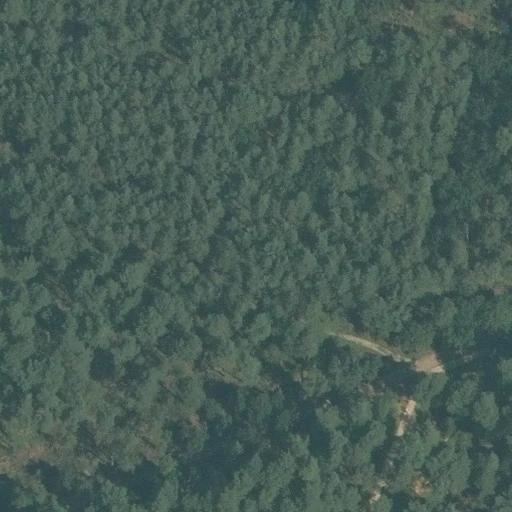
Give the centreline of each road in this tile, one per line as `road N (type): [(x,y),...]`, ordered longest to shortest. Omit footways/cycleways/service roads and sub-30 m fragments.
road 1 (track): [(0,228),(427,362)]
road 2 (track): [(45,511),(427,362)]
road 3 (track): [(386,511),(434,372),(427,362)]
